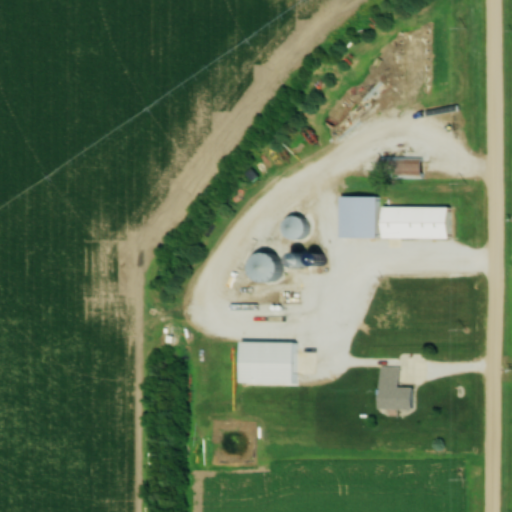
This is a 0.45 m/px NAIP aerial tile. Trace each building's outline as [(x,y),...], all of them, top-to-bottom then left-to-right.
[(420,158),(393,158),(393,176),(420,176),(420,158)] [(340,237),(377,237),(377,196),(340,196),(340,237)] [(382,238),(450,238),(450,206),(382,206),(382,238)] [(284,232),(300,239),(307,221),(291,215),(284,232)] [(255,281),(273,281),(274,254),(256,253),(255,281)] [(239,384),(295,385),(296,342),(240,341),(239,384)] [(413,409),(413,387),(399,387),(399,366),(380,366),(379,409),(413,409)]
